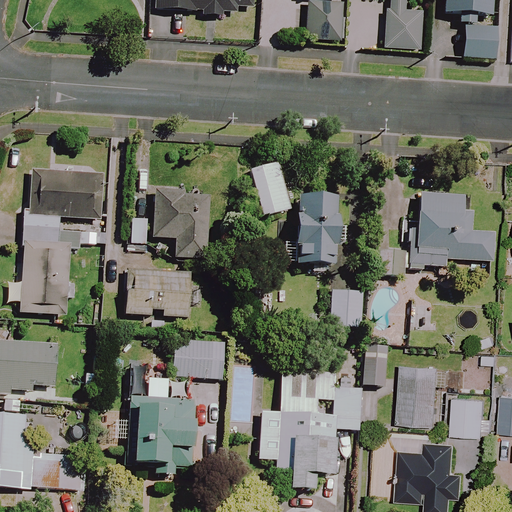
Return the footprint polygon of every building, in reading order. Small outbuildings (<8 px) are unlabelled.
[(221,19),(221,15),(235,15),(235,9),(249,10),(249,0),(156,0),(156,14),(199,15),(199,18),(221,19)] [(403,0),(384,0),(382,53),(419,55),(421,15),(403,14),(403,0)] [(488,0),(443,0),(443,18),(488,20),(488,0)] [(340,8),(306,6),(302,46),(337,49),(340,8)] [(493,62),(494,33),(462,31),(460,61),(493,62)] [(288,213),(276,166),(248,173),(260,220),(288,213)] [(21,244),(55,246),(56,221),(97,223),(99,177),(29,175),(28,217),(22,217),(21,244)] [(184,194),(145,192),(143,222),(126,221),(124,246),(144,248),(144,242),(173,244),(172,262),(204,264),(208,200),(184,199),(184,194)] [(337,200),(295,200),(294,244),(282,244),(282,269),(322,269),(322,261),(331,262),(331,245),(343,245),(343,230),(336,230),(337,200)] [(394,249),(392,282),(406,282),(407,271),(440,273),(441,263),(487,266),(488,234),(464,232),(466,203),(415,200),(413,233),(408,232),(407,250),(394,249)] [(511,237),(503,237),(502,275),(511,275),(511,237)] [(55,246),(21,244),(18,316),(65,318),(68,246),(55,246)] [(185,305),(199,306),(199,286),(186,285),(186,276),(149,275),(149,261),(124,260),(123,319),(185,321),(185,305)] [(359,296),(329,294),(328,329),(357,331),(359,296)] [(219,383),(221,342),(184,340),(184,346),(172,346),(170,380),(219,383)] [(55,348),(0,344),(0,395),(13,397),(13,394),(29,394),(29,389),(53,391),(55,348)] [(492,367),(492,374),(500,375),(501,367),(511,367),(511,355),(482,355),(481,367),(492,367)] [(384,359),(360,357),(358,389),(382,390),(384,359)] [(448,367),(398,365),(396,426),(435,427),(437,389),(448,389),(448,367)] [(485,369),(460,368),(459,397),(484,398),(485,369)] [(162,373),(139,372),(139,391),(162,391),(162,373)] [(301,379),(278,378),(277,416),(259,415),(257,461),(273,462),(272,477),(288,478),(287,494),(331,495),(333,433),(355,434),(357,392),(330,391),(331,380),(301,379)] [(511,394),(501,394),(498,438),(511,438),(511,394)] [(483,401),(452,400),(451,438),(482,439),(483,401)] [(2,401),(1,416),(0,415),(0,478),(24,480),(24,491),(57,493),(61,419),(20,417),(21,402),(2,401)] [(191,406),(122,401),(120,426),(112,425),(111,442),(125,443),(123,467),(165,470),(166,453),(187,454),(191,406)] [(428,444),(427,453),(399,452),(397,503),(425,504),(424,511),(450,511),(451,498),(463,499),(463,476),(454,476),(455,445),(428,444)]
